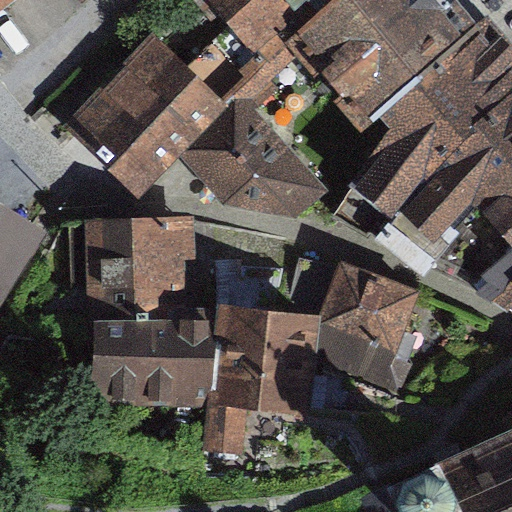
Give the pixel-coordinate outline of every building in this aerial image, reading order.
[(0,0),(0,20),(25,0),(0,0)] [(305,39),(350,0),(214,0),(221,8),(230,0),(233,0),(252,18),(202,64),(246,104),(257,94),(271,108),(316,51),(305,39)] [(400,114),(504,25),(481,0),(350,0),(305,39),(316,51),(383,129),(400,114)] [(445,177),(511,115),(511,35),(504,25),(400,114),(412,127),(349,214),(394,239),(445,177)] [(167,32),(81,126),(160,198),(193,161),(246,104),(202,64),(167,32)] [(193,161),(237,208),(313,222),(343,190),(271,108),(257,94),(246,104),(193,161)] [(496,207),(511,191),(511,115),(445,177),(394,239),(447,269),(480,227),(496,207)] [(511,303),(511,191),(496,207),(511,223),(511,266),(498,279),(492,291),(511,303)] [(57,233),(0,196),(0,317),(4,320),(12,306),(18,310),(36,283),(29,278),(57,233)] [(209,219),(90,222),(91,291),(101,291),(101,317),(112,317),(202,314),(202,306),(201,258),(210,258),(209,219)] [(478,267),(495,243),(480,227),(447,269),(492,291),(498,279),(478,267)] [(422,333),(439,293),(408,282),(406,287),(389,280),(392,274),(350,258),(334,310),(346,311),(334,368),(408,396),(433,337),(422,333)] [(227,403),(227,307),(202,306),(202,314),(112,317),(112,415),(131,415),(130,403),(227,403)] [(334,368),(346,311),(334,310),(227,307),(227,403),(228,451),(262,450),(263,411),(325,415),(334,368)] [(511,511),(511,435),(447,462),(454,476),(412,492),(421,511),(511,511)]
